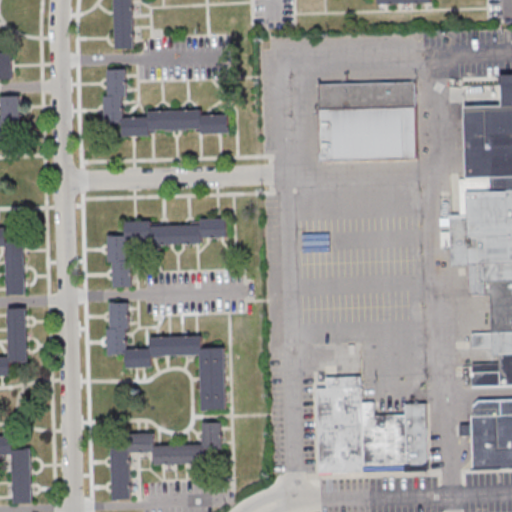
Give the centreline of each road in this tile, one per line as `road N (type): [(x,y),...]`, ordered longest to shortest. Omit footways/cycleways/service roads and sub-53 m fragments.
road 1 (residential): [(75,511),(64,0)]
road 2 (residential): [(267,176),(65,180)]
